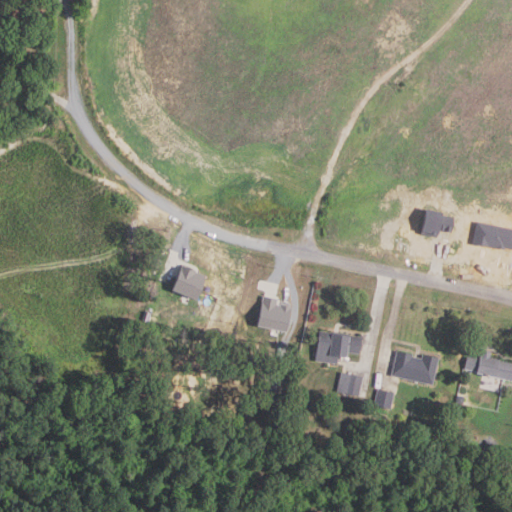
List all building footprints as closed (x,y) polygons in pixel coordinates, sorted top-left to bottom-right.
[(420,233),(424,210),(459,217),(456,233),(444,230),(442,238),(420,233)] [(511,250),(473,244),(477,221),(511,226),(511,250)] [(200,298),(175,290),(184,264),(198,269),(198,270),(208,274),(200,298)] [(288,330),(259,325),(265,295),(280,298),(279,303),(293,306),(288,330)] [(337,363),(317,360),(321,330),(351,334),(351,335),(364,336),(362,353),(349,352),(348,357),(338,356),(337,363)] [(434,384),(392,375),(398,349),(414,353),(414,355),(422,357),(423,353),(440,357),(434,384)] [(511,379),(477,372),(478,370),(466,368),(469,354),(482,357),(483,349),(492,350),(491,356),(501,357),(501,359),(511,361),(511,379)] [(360,395),(338,389),(342,370),(365,375),(360,395)] [(392,407),(375,403),(378,387),(395,391),(392,407)] [(464,403),(457,401),(459,395),(466,396),(464,403)] [(349,446),(337,443),(338,435),(351,438),(349,446)] [(497,451),(485,449),(487,439),(498,441),(497,451)]
